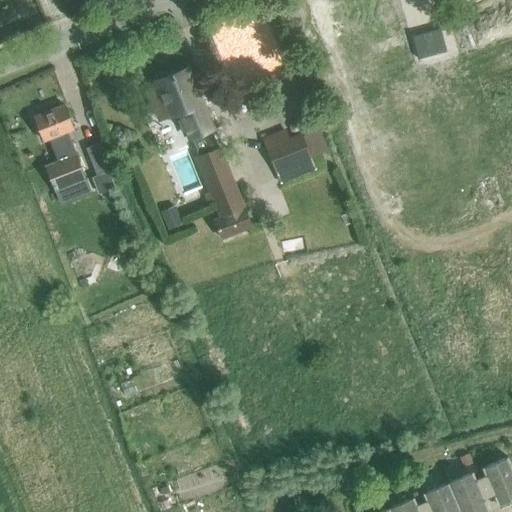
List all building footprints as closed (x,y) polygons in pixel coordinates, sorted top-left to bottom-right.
[(511,64),(507,48),(495,50),(498,67),(511,64)] [(167,107),(170,115),(178,112),(189,139),(211,130),(197,95),(202,93),(195,76),(190,78),(187,69),(156,81),(160,89),(148,94),(155,112),(167,107)] [(387,103),(425,91),(421,75),(382,86),(387,103)] [(43,165),(53,193),(87,180),(68,131),(73,129),(63,105),(33,117),(43,141),(48,139),(56,160),(43,165)] [(460,138),(481,131),(475,116),(455,123),(460,138)] [(442,121),(401,136),(406,151),(447,136),(442,121)] [(280,182),(315,169),(301,133),(266,147),(280,182)] [(86,153),(95,177),(111,171),(102,147),(86,153)] [(220,150),(195,161),(208,195),(202,197),(205,203),(211,200),(219,220),(212,222),(220,241),(251,228),(220,150)] [(484,188),(498,184),(493,167),(479,172),(484,188)] [(427,202),(470,189),(465,173),(422,186),(427,202)] [(174,208),(161,213),(167,228),(181,222),(174,208)] [(419,282),(432,277),(426,257),(412,262),(419,282)] [(485,324),(490,338),(508,332),(503,317),(485,324)] [(469,454),(460,458),(463,467),(473,463),(469,454)] [(511,498),(511,468),(507,457),(481,468),(484,475),(493,494),(497,505),(511,498)] [(475,479),(472,472),(447,483),(459,511),(481,511),(488,509),(484,498),(475,479)] [(493,494),(484,475),(475,479),(484,498),(493,494)] [(459,511),(447,483),(422,494),(425,501),(430,511),(459,511)] [(419,511),(416,505),(413,497),(412,498),(388,508),(389,511),(419,511)] [(430,511),(425,501),(416,505),(419,511),(430,511)]
